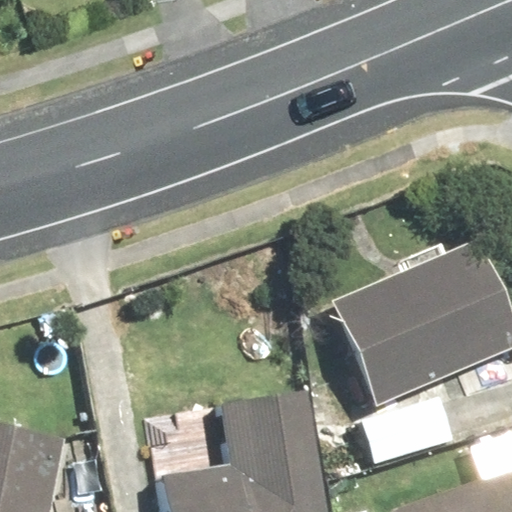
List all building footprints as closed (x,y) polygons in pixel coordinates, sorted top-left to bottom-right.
[(463,245),(308,308),(353,417),(508,354),(463,245)] [(135,471),(139,511),(309,511),(298,391),(206,399),(212,464),(135,471)] [(430,395),(358,418),(373,464),(445,440),(430,395)] [(0,429),(0,511),(30,511),(43,436),(0,429)] [(511,511),(511,457),(384,511),(511,511)]
